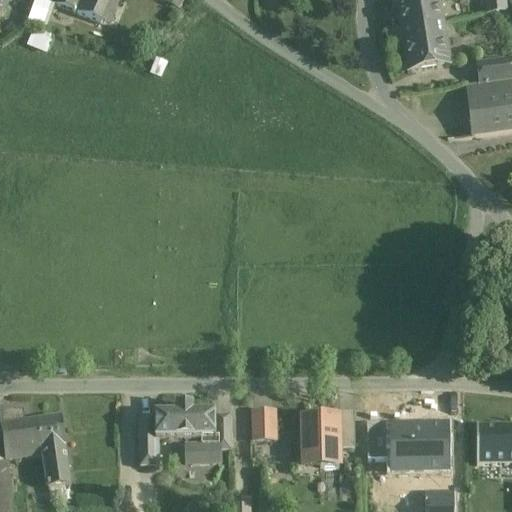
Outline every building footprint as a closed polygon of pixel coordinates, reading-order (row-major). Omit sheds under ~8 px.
[(57,0),(53,14),(77,23),(76,24),(100,34),(113,0),(57,0)] [(438,0),(394,0),(400,32),(443,25),(438,0)] [(503,0),(485,0),(487,17),(505,15),(503,0)] [(31,9),(23,31),(41,38),(49,15),(31,9)] [(443,25),(400,32),(406,75),(450,69),(443,25)] [(31,41),(26,54),(43,62),(49,49),(31,41)] [(511,69),(511,63),(476,68),(479,87),(511,82),(511,69)] [(511,82),(479,87),(467,89),(472,139),(511,133),(511,82)] [(192,417),(175,417),(176,425),(153,425),(153,426),(154,450),(157,450),(200,449),(201,458),(190,458),(191,475),(219,475),(219,461),(219,457),(215,457),(214,425),(214,424),(192,424),(192,417)] [(22,420),(0,420),(0,435),(19,432),(24,431),(22,420)] [(377,421),(365,422),(366,444),(377,444),(377,421)] [(274,422),(251,423),(252,441),(275,441),(274,422)] [(353,424),(319,425),(319,429),(337,429),(338,451),(353,451),(353,424)] [(24,431),(19,432),(26,469),(41,466),(47,500),(70,495),(64,463),(66,462),(59,425),(24,431)] [(229,425),(214,425),(215,457),(219,457),(219,461),(230,461),(229,425)] [(153,426),(138,426),(139,477),(158,477),(157,450),(154,450),(153,426)] [(319,429),(301,430),(303,478),(338,477),(338,460),(338,451),(337,429),(319,429)] [(19,432),(0,435),(0,437),(6,471),(7,471),(19,469),(19,470),(26,469),(19,432)] [(511,433),(473,435),(474,480),(511,478),(511,433)] [(445,437),(391,438),(390,437),(389,437),(390,483),(412,483),(412,471),(445,471),(445,472),(446,472),(446,436),(445,436),(445,437)] [(275,441),(252,441),(252,451),(275,451),(275,441)] [(353,451),(338,451),(338,460),(354,460),(353,451)] [(6,471),(0,470),(0,511),(12,511),(11,491),(8,491),(7,471),(6,471)] [(463,511),(463,500),(449,500),(449,511),(463,511)]
